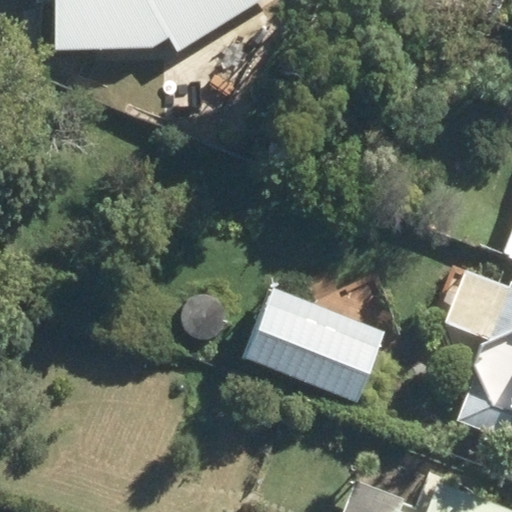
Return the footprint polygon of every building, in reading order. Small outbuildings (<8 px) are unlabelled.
[(29,0),(30,55),(175,56),(254,0),(29,0)] [(511,227),(499,262),(511,267),(511,227)] [(487,344),(453,427),(511,450),(511,289),(507,288),(503,297),(460,280),(442,327),(487,344)] [(268,295),(240,366),(355,409),(382,339),(268,295)] [(483,511),(433,491),(423,511),(483,511)]
